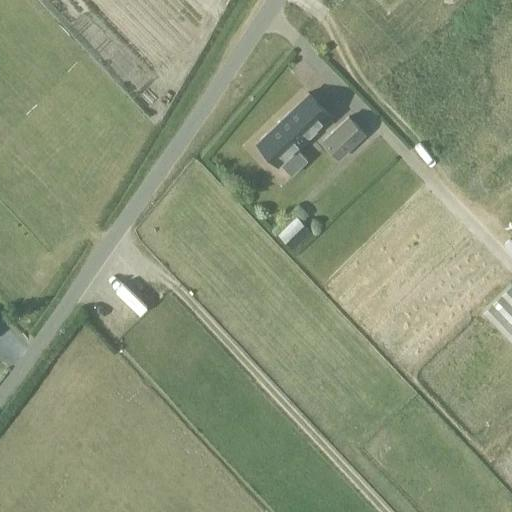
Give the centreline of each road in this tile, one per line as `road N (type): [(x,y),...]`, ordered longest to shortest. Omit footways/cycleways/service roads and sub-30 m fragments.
road 1 (unclassified): [(0,392),(275,0)]
road 2 (unknown): [(120,228),(384,511)]
